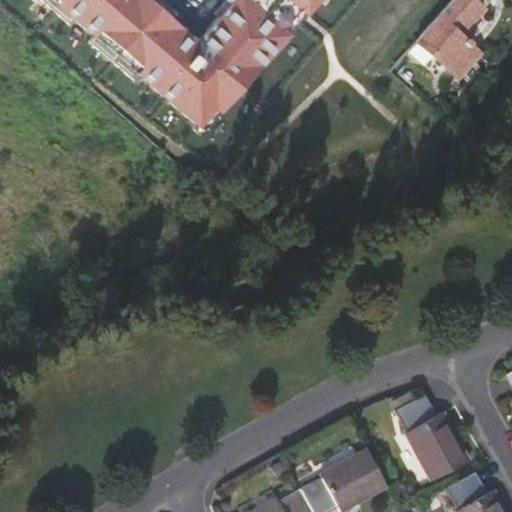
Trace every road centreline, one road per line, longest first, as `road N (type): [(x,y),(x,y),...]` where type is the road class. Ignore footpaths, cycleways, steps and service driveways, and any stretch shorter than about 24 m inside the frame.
road 1 (residential): [(451,352),(362,382),(174,484)]
road 2 (residential): [(451,352),(511,467)]
